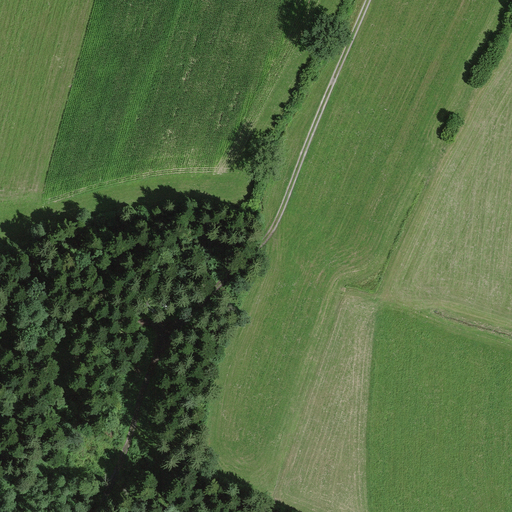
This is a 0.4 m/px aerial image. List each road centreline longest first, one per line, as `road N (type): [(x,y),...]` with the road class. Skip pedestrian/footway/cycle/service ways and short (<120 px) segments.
road 1 (track): [(206,296),(271,231),(367,0)]
road 2 (track): [(388,307),(511,349)]
